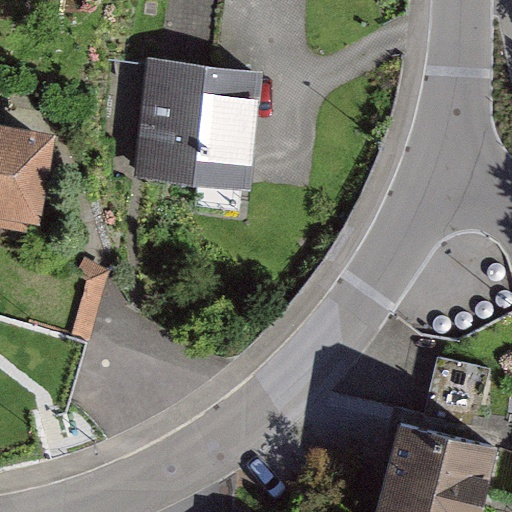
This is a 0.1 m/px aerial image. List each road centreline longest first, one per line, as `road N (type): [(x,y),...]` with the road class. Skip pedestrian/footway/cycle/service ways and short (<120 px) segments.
road 1 (residential): [(449,151),(373,290),(285,396),(169,477),(83,511)]
road 2 (residential): [(467,0),(449,151)]
